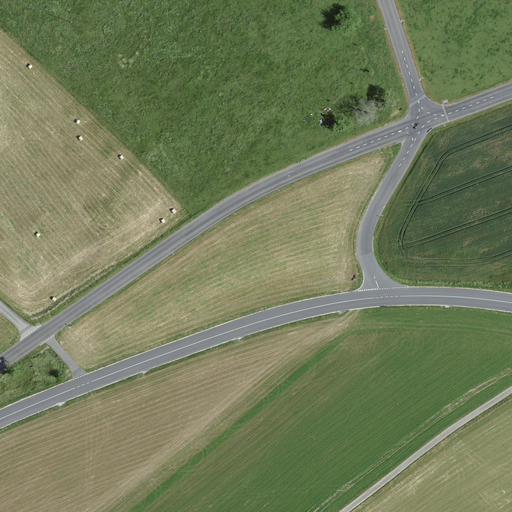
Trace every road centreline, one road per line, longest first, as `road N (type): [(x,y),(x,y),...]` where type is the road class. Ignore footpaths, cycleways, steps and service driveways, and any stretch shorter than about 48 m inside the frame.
road 1 (tertiary): [(0,364),(240,199),(426,122)]
road 2 (tertiary): [(0,419),(246,325),(380,297)]
road 3 (tertiary): [(380,297),(366,257),(367,227),(426,122)]
road 4 (tertiary): [(380,297),(511,302)]
road 5 (tertiary): [(426,122),(386,0)]
